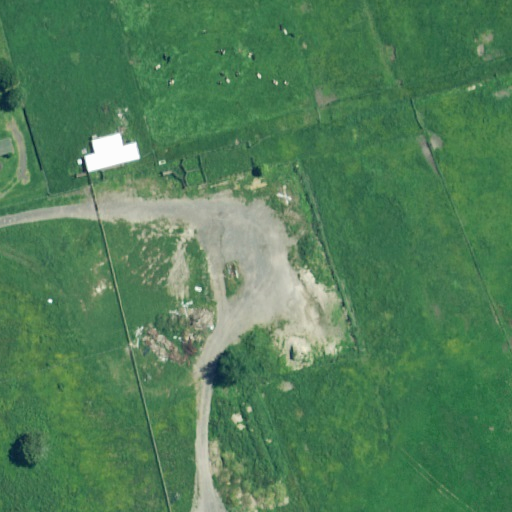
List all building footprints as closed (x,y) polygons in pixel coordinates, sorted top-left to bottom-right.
[(136,159),(130,134),(90,144),(93,156),(85,158),(89,171),(136,159)] [(0,155),(13,152),(10,139),(0,141),(0,155)] [(164,305),(192,294),(207,287),(180,222),(137,240),(164,305)] [(225,266),(206,274),(209,283),(212,282),(214,286),(222,283),(220,279),(229,275),(225,266)] [(207,289),(193,295),(196,305),(216,297),(212,287),(207,289)] [(352,347),(347,337),(330,346),(335,356),(352,347)] [(312,366),(308,351),(288,356),(292,371),(312,366)]
